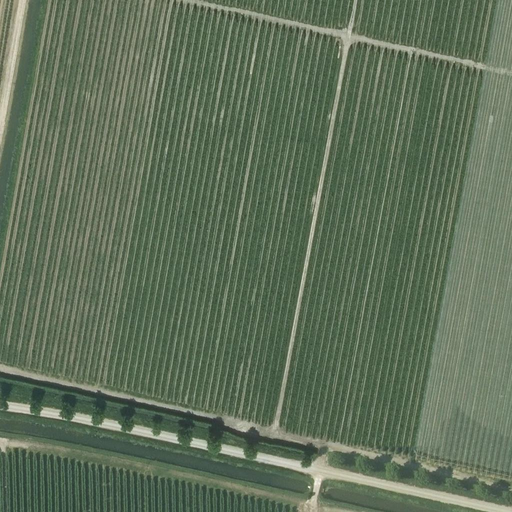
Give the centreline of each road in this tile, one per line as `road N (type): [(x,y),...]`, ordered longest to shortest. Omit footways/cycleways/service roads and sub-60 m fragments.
road 1 (track): [(353,0),(275,431),(320,450),(312,511)]
road 2 (unclassified): [(0,405),(506,511)]
road 3 (track): [(183,0),(511,73)]
road 4 (track): [(0,368),(211,416)]
road 5 (track): [(22,0),(0,128)]
